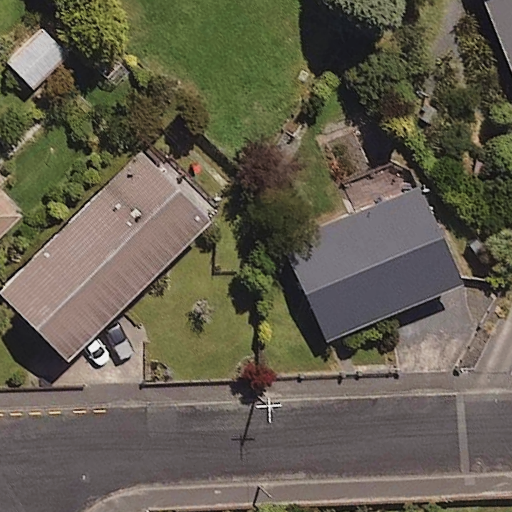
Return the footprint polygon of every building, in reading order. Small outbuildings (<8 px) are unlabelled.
[(511,80),(511,0),(477,0),(509,82),(511,80)] [(62,48),(39,25),(4,61),(27,83),(62,48)] [(202,213),(132,143),(0,274),(0,298),(57,357),(202,213)] [(0,200),(0,187),(7,180),(0,172),(0,221),(10,212),(0,200)] [(320,339),(335,332),(338,339),(368,326),(365,319),(388,308),(392,315),(419,303),(416,296),(453,279),(408,178),(275,238),(320,339)]
